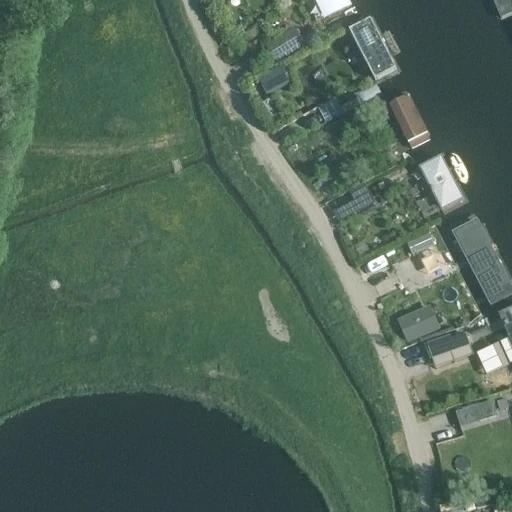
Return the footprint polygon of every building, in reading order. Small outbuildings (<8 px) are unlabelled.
[(350,11),(344,0),(310,0),(322,25),(350,11)] [(490,0),(501,23),(511,18),(511,9),(508,0),(490,0)] [(395,73),(370,24),(348,35),(373,84),(395,73)] [(277,58),(303,42),(295,29),(269,45),(277,58)] [(289,82),(282,68),(260,79),(268,93),(289,82)] [(433,143),(410,99),(389,110),(412,154),(433,143)] [(319,109),(326,123),(343,114),(336,100),(319,109)] [(486,198),(461,149),(434,163),(459,212),(486,198)] [(349,192),(354,202),(359,212),(375,204),(365,183),(349,192)] [(377,186),(380,191),(386,189),(383,183),(377,186)] [(511,302),(511,287),(478,221),(445,237),(486,316),(511,302)] [(429,235),(408,244),(412,255),(434,245),(429,235)] [(430,310),(400,323),(408,341),(438,329),(430,310)] [(511,317),(498,322),(511,360),(511,317)] [(449,338),(427,346),(432,361),(470,347),(466,336),(451,341),(449,338)] [(494,402),(457,413),(461,428),(499,417),(494,402)] [(500,494),(473,498),(475,510),(502,506),(500,494)]
